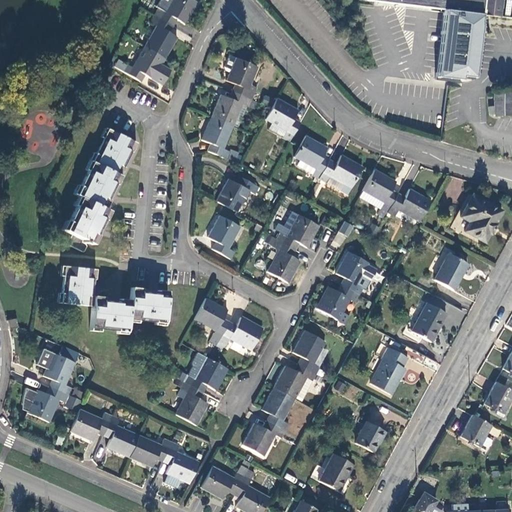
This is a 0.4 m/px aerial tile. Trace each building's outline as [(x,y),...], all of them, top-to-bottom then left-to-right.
[(153,15),(173,26),(176,20),(185,25),(192,13),(198,2),(194,0),(158,0),(155,7),(157,8),(153,15)] [(363,0),(363,2),(500,18),(501,0),(363,0)] [(169,33),(173,26),(153,15),(149,22),(156,26),(144,47),(164,58),(172,45),(176,38),(169,33)] [(461,23),(456,64),(464,65),(465,61),(474,63),(479,25),(461,23)] [(161,65),(164,58),(144,47),(132,68),(118,60),(114,67),(136,80),(140,73),(144,75),(161,85),(165,77),(170,70),(161,65)] [(225,70),(229,72),(235,58),(228,55),(223,67),(225,70)] [(231,91),(251,100),(257,87),(249,84),(257,67),(235,58),(229,72),(228,76),(226,81),(234,84),(231,91)] [(248,107),(251,100),(231,91),(228,98),(220,95),(216,106),(211,117),(232,126),(241,104),(248,107)] [(511,92),(494,94),(494,106),(495,114),(495,117),(511,115),(511,92)] [(297,111),(275,99),(270,107),(264,119),(271,123),(286,131),(282,138),(290,142),(300,123),(293,119),(297,111)] [(223,149),(232,126),(211,117),(205,132),(201,140),(210,144),(207,151),(227,159),(230,152),(223,149)] [(267,130),(282,138),(286,131),(271,123),(267,130)] [(136,143),(105,128),(101,137),(104,138),(97,153),(94,151),(85,170),(88,171),(76,195),(78,196),(74,206),(76,207),(69,223),(66,221),(62,230),(72,235),(71,238),(70,238),(69,238),(68,238),(67,238),(66,239),(66,240),(65,241),(66,243),(67,244),(74,248),(83,251),(84,251),(86,250),(86,249),(87,248),(87,245),(85,244),(86,241),(92,245),(97,236),(95,235),(99,227),(102,220),(104,221),(109,211),(105,209),(109,200),(107,199),(111,190),(114,183),(116,185),(125,168),(122,166),(125,160),(130,151),(132,152),(136,143)] [(318,179),(329,160),(322,156),(327,148),(305,137),(293,157),(299,160),(315,169),(312,175),(318,179)] [(336,164),(329,160),(318,179),(325,183),(329,176),(342,184),(339,190),(347,194),(362,168),(340,156),(336,164)] [(296,166),(312,175),(315,169),(299,160),(296,166)] [(395,182),(373,170),(358,198),(379,210),(377,214),(384,218),(387,213),(397,194),(391,190),(395,182)] [(215,201),(236,212),(248,191),(254,194),(259,187),(239,176),(235,184),(227,179),(223,187),(215,201)] [(404,197),(397,194),(387,213),(393,217),(397,211),(419,223),(430,202),(408,190),(404,197)] [(471,195),(460,217),(469,222),(463,232),(484,243),(489,234),(490,235),(495,225),(494,225),(501,211),(471,195)] [(286,237),(298,215),(291,211),(283,226),(277,223),(273,230),(279,233),(286,237)] [(275,240),(294,251),(298,244),(306,248),(308,243),(318,226),(298,215),(286,237),(279,233),(275,240)] [(239,227),(219,216),(214,225),(207,238),(215,242),(211,249),(230,259),(234,252),(227,249),(239,227)] [(352,226),(344,222),(343,221),(337,232),(346,237),(352,226)] [(262,233),(264,228),(257,224),(255,229),(262,233)] [(373,238),(378,229),(371,225),(366,234),(373,238)] [(327,245),(329,240),(322,235),(319,240),(327,245)] [(291,257),(294,251),(275,240),(272,247),(278,250),(266,272),(275,276),(286,283),(298,261),(291,257)] [(339,285),(359,296),(362,289),(356,286),(361,277),(368,281),(375,268),(347,253),(340,267),(336,274),(343,279),(339,285)] [(467,265),(448,254),(433,281),(452,291),(467,265)] [(79,268),(61,266),(61,276),(64,276),(62,293),(59,293),(58,302),(91,306),(89,331),(99,332),(99,328),(116,330),(116,334),(126,334),(127,322),(137,323),(138,320),(155,322),(154,325),(165,326),(168,291),(158,290),(158,292),(147,291),(141,291),(141,289),(131,287),(130,300),(119,299),(119,301),(110,300),(102,299),(103,297),(90,296),(92,279),(94,279),(95,269),(79,268)] [(355,303),(359,296),(339,285),(336,292),(328,288),(323,297),(316,309),(337,321),(341,312),(348,299),(355,303)] [(213,303),(205,298),(193,319),(215,331),(209,343),(216,346),(225,329),(218,326),(227,310),(213,303)] [(446,314),(426,303),(410,332),(430,343),(446,314)] [(341,312),(337,321),(344,325),(349,316),(341,312)] [(232,333),(225,329),(216,346),(223,350),(229,338),(251,350),(262,329),(253,324),(241,318),(232,333)] [(7,321),(9,329),(17,326),(15,319),(7,321)] [(296,364),(316,375),(318,369),(319,368),(318,367),(313,364),(321,348),(325,342),(304,331),(299,342),(292,353),(300,357),(296,364)] [(46,369),(43,376),(51,380),(48,386),(68,395),(71,388),(65,385),(79,353),(62,346),(58,355),(43,349),(36,364),(46,369)] [(327,352),(321,348),(313,364),(318,367),(327,352)] [(408,359),(387,348),(381,358),(383,359),(369,384),(390,396),(404,370),(402,369),(408,359)] [(511,374),(511,349),(502,369),(511,374)] [(226,368),(196,353),(191,362),(192,366),(187,375),(181,372),(178,379),(183,382),(203,393),(207,386),(214,390),(218,383),(226,368)] [(312,382),(316,375),(296,364),(293,371),(285,367),(280,376),(273,388),(294,399),(294,398),(305,378),(311,381),(312,382)] [(316,375),(322,378),(325,373),(318,369),(316,375)] [(27,377),(24,383),(36,387),(38,381),(27,377)] [(300,401),(311,381),(305,378),(294,398),(300,401)] [(334,389),(342,392),(345,384),(337,381),(334,389)] [(175,415),(195,426),(201,414),(207,404),(199,400),(203,393),(183,382),(180,389),(187,393),(175,415)] [(511,401),(511,391),(494,382),(483,404),(502,414),(510,400),(511,401)] [(78,409),(82,401),(68,395),(48,386),(45,394),(37,391),(36,394),(26,389),(23,404),(30,407),(27,412),(27,413),(48,422),(58,400),(65,403),(64,405),(78,411),(78,409)] [(70,395),(81,398),(83,391),(72,388),(70,395)] [(281,422),(294,399),(273,388),(265,402),(261,410),(269,414),(265,421),(284,432),(288,425),(281,422)] [(101,419),(78,409),(78,411),(69,431),(92,441),(95,433),(102,436),(111,415),(104,412),(101,419)] [(119,419),(111,415),(102,436),(109,440),(106,447),(129,457),(138,436),(116,426),(119,419)] [(478,447),(490,425),(472,415),(459,437),(478,447)] [(280,438),(284,432),(265,421),(261,428),(254,424),(249,433),(242,446),(262,457),(274,435),(280,438)] [(384,432),(366,423),(354,444),(371,453),(379,439),(380,440),(384,432)] [(161,446),(138,436),(129,457),(151,467),(155,459),(162,462),(171,442),(164,439),(161,446)] [(180,481),(188,484),(198,462),(175,452),(178,445),(171,442),(162,462),(169,465),(165,474),(167,474),(163,483),(177,489),(180,481)] [(352,466),(332,455),(317,481),(338,492),(352,466)] [(244,476),(251,463),(244,459),(233,479),(212,467),(201,488),(222,500),(226,492),(233,496),(244,476)] [(250,480),(244,476),(233,496),(240,500),(236,507),(244,511),(260,511),(268,498),(247,487),(250,480)] [(417,503),(430,511),(433,506),(436,501),(423,493),(417,503)] [(315,511),(317,511),(300,501),(294,511),(315,511)] [(410,511),(429,511),(430,511),(417,503),(410,511)]
